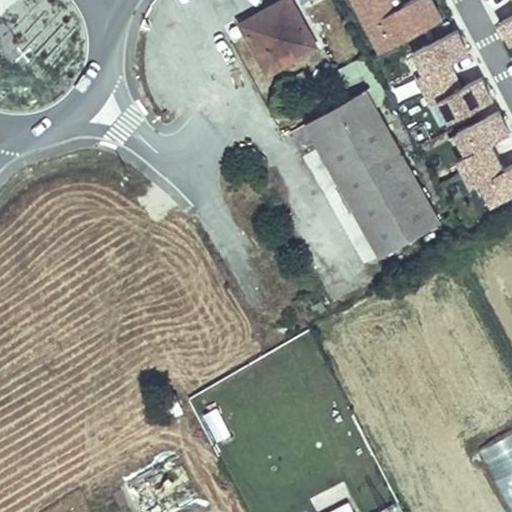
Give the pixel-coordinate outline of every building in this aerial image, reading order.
[(316,45),(290,0),(283,0),(242,23),(269,72),(316,45)] [(355,0),(376,46),(446,16),(439,0),(355,0)] [(504,21),(510,38),(511,36),(511,0),(486,0),(495,24),(504,21)] [(403,51),(439,123),(497,94),(486,72),(463,83),(450,58),(472,47),(460,23),(403,51)] [(381,81),(366,54),(339,69),(347,82),(364,73),(371,86),(381,81)] [(315,90),(305,72),(294,78),(304,96),(315,90)] [(297,89),(292,79),(279,86),(284,96),(297,89)] [(441,221),(376,105),(391,97),(381,81),(371,86),(306,123),(380,255),(441,221)] [(479,203),(511,189),(511,156),(506,159),(496,135),(511,128),(511,121),(505,104),(448,128),(479,203)] [(327,308),(322,300),(317,304),(321,311),(327,308)] [(219,403),(201,410),(214,440),(231,433),(219,403)] [(511,506),(511,429),(480,447),(511,506)] [(124,476),(140,511),(162,511),(200,495),(180,451),(124,476)] [(316,511),(349,497),(343,484),(310,499),(316,511)]
